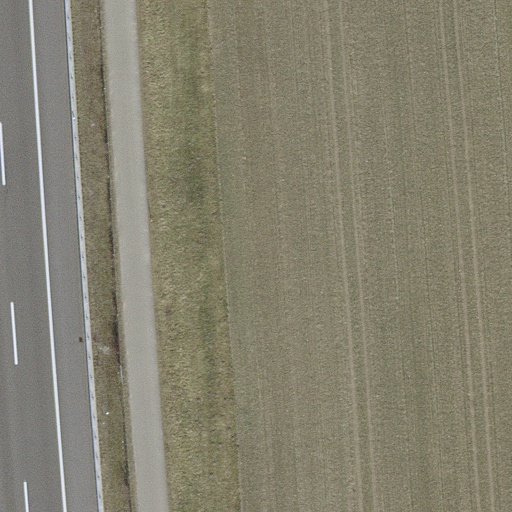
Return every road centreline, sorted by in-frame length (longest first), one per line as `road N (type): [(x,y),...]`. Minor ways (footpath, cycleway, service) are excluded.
road 1 (track): [(122,0),(157,511)]
road 2 (motorway): [(13,511),(0,331)]
